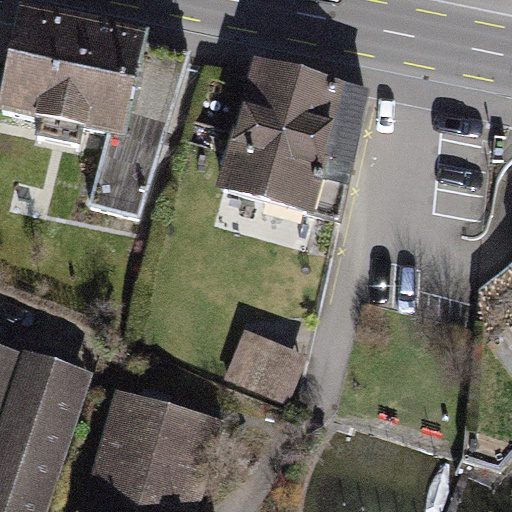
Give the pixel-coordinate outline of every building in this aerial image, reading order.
[(59,34),(22,24),(0,108),(0,145),(101,171),(90,213),(142,226),(184,66),(59,34)] [(360,103),(259,74),(229,173),(211,168),(199,206),(218,211),(213,228),(314,257),(360,103)] [(511,281),(511,257),(502,270),(511,281)] [(310,363),(276,352),(260,404),(294,415),(310,363)] [(50,511),(90,386),(0,360),(0,511),(50,511)] [(202,511),(225,431),(111,399),(79,511),(202,511)]
